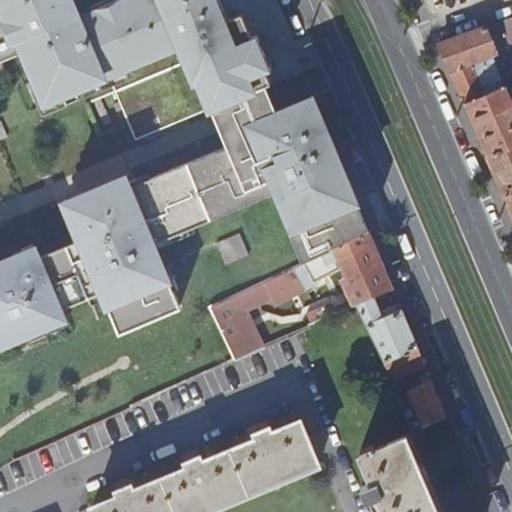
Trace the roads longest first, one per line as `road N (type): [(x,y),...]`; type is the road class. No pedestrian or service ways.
road 1 (primary): [(309,0),(511,476)]
road 2 (residential): [(15,511),(301,388),(353,511)]
road 3 (primary): [(511,312),(380,0)]
